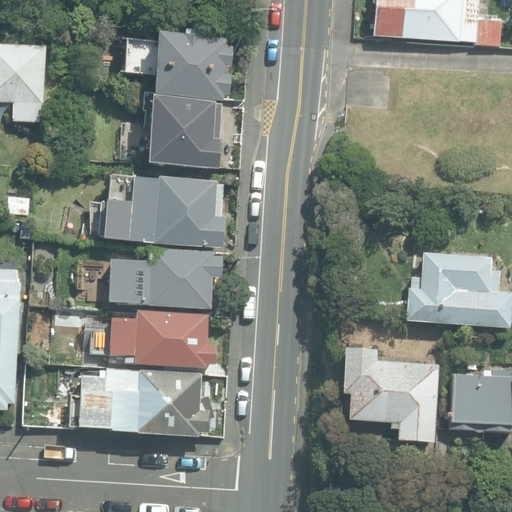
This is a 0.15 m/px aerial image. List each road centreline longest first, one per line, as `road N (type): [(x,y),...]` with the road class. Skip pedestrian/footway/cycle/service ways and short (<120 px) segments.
road 1 (secondary): [(307,0),(270,487)]
road 2 (residential): [(0,473),(270,487)]
